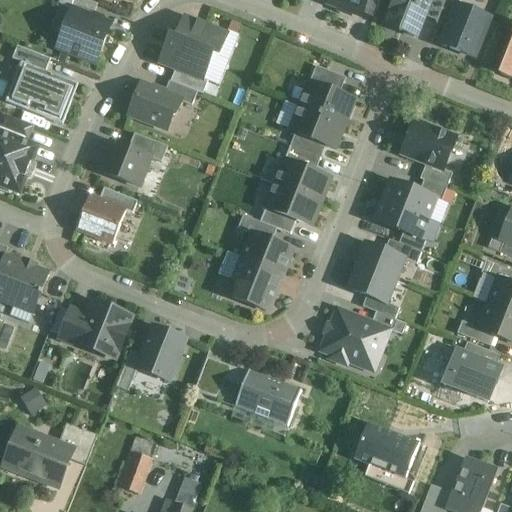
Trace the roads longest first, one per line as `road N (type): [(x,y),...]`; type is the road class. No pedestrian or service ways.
road 1 (residential): [(165,0),(145,20),(94,111),(62,186),(53,215),(60,251),(99,282),(237,335),(270,335),(292,325),(307,304)]
road 2 (residential): [(307,304),(397,69)]
road 3 (residential): [(397,69),(228,0)]
road 4 (residential): [(511,114),(397,69)]
